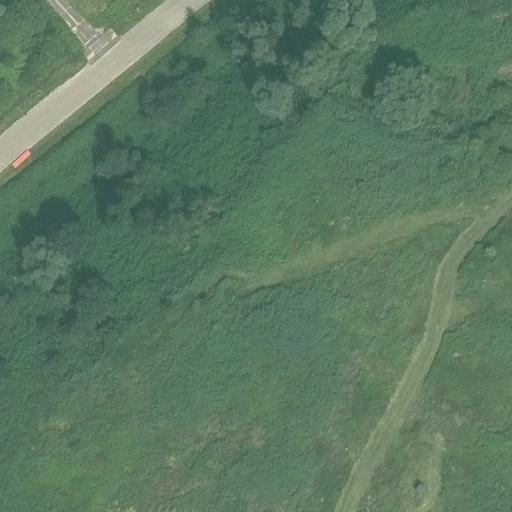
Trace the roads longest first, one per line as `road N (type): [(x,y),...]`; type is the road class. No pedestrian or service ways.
road 1 (track): [(503,206),(419,224),(260,285),(211,282),(44,422),(3,511)]
road 2 (track): [(347,511),(433,338),(455,257),(511,199)]
